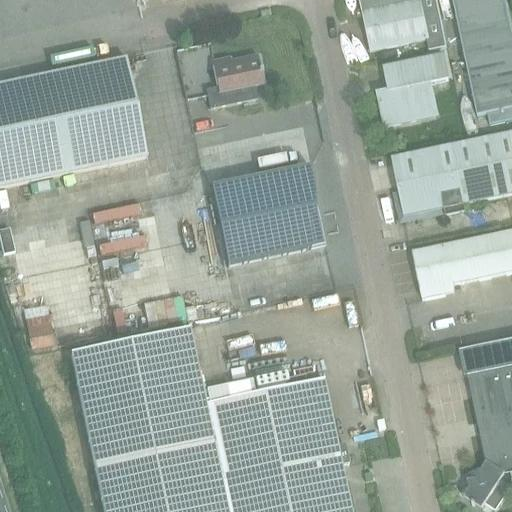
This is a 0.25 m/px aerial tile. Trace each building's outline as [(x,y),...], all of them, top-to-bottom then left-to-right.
[(358,0),(363,21),(370,54),(430,42),(421,3),(435,0),(358,0)] [(460,0),(453,2),(478,119),(488,117),(490,128),(511,122),(511,32),(505,0),(460,0)] [(230,61),(212,64),(218,95),(207,97),(210,112),(257,102),(254,89),(264,87),(261,72),(260,73),(257,59),(231,64),(230,61)] [(391,95),(379,97),(386,129),(417,122),(416,114),(435,110),(430,86),(449,82),(444,59),(386,71),(391,95)] [(0,86),(0,191),(147,160),(126,61),(0,86)] [(511,136),(392,161),(393,165),(405,220),(511,197),(511,136)] [(204,168),(206,179),(233,175),(231,164),(204,168)] [(331,166),(333,202),(345,201),(344,165),(331,166)] [(310,169),(211,190),(228,269),(327,248),(310,169)] [(452,288),(511,275),(511,234),(413,256),(423,303),(446,298),(443,285),(451,284),(452,288)] [(227,511),(206,408),(204,408),(188,333),(71,358),(103,511),(227,511)] [(511,344),(463,354),(487,466),(511,476),(511,344)] [(323,383),(293,389),(206,408),(227,511),(350,511),(342,470),(349,468),(345,447),(337,449),(323,383)] [(511,476),(487,466),(482,474),(467,477),(470,492),(465,500),(482,511),(485,508),(492,511),(498,511),(511,490),(511,476)]
